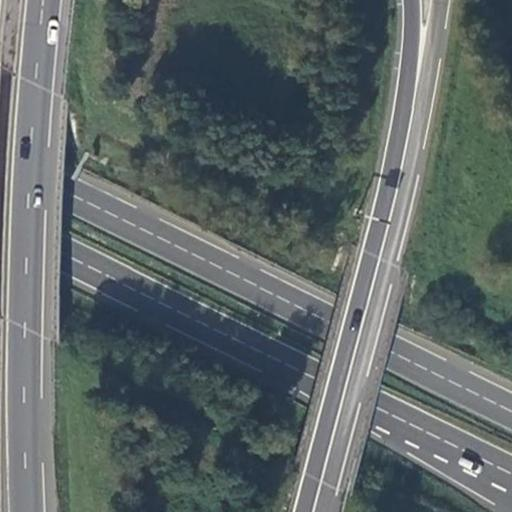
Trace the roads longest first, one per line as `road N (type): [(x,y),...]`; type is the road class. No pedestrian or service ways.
road 1 (trunk): [(511,410),(0,160)]
road 2 (trunk): [(0,223),(499,468)]
road 3 (trunk): [(323,511),(412,162),(442,0)]
road 4 (trunk): [(302,511),(392,160),(408,0)]
road 5 (trunk): [(27,511),(29,196),(45,0)]
